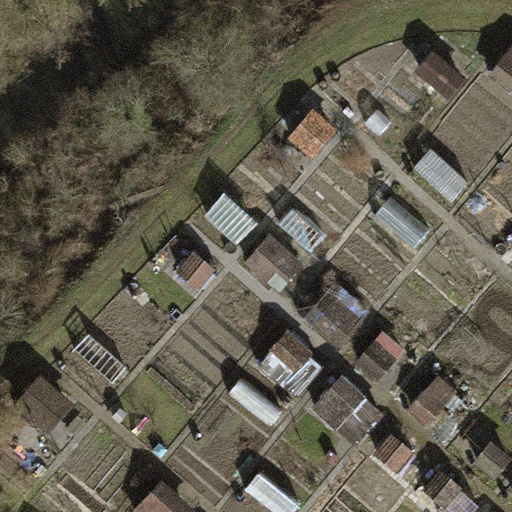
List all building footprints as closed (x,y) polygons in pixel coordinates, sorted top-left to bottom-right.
[(487,70),(462,48),(433,80),(458,102),(487,70)] [(378,73),(356,54),(325,88),(347,108),(378,73)] [(317,106),(300,124),(334,154),(351,136),(317,106)] [(400,186),(362,152),(345,172),(383,205),(400,186)] [(484,188),(449,157),(436,171),(471,202),(484,188)] [(449,232),(411,198),(399,211),(437,246),(449,232)] [(315,275),(281,245),(259,270),(293,300),(315,275)] [(377,322),(347,295),(327,317),(358,344),(377,322)] [(331,372),(295,339),(268,370),(304,402),(331,372)] [(415,360),(393,340),(362,374),(384,394),(415,360)] [(235,383),(191,344),(176,362),(219,401),(235,383)] [(43,378),(24,401),(58,429),(77,407),(43,378)] [(474,401),(452,381),(422,414),(444,434),(474,401)] [(376,406),(353,386),(324,418),(347,438),(376,406)] [(293,422),(255,388),(243,402),(281,435),(293,422)] [(391,431),(373,454),(401,476),(419,453),(391,431)] [(511,474),(511,458),(501,449),(483,469),(502,486),(511,474)] [(460,511),(473,498),(448,475),(418,508),(422,511),(460,511)] [(295,511),(299,508),(263,476),(250,491),(273,511),(295,511)] [(195,511),(164,484),(139,511),(195,511)]
